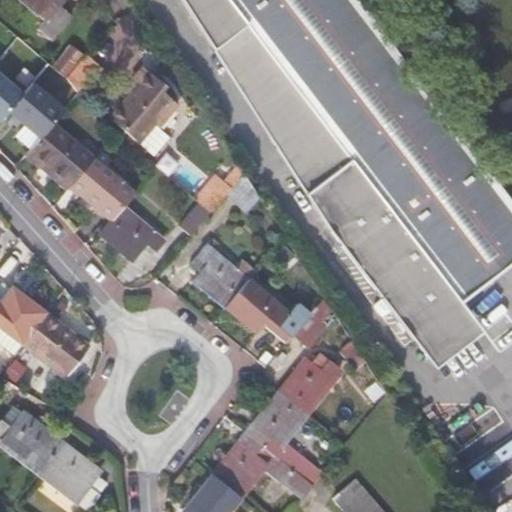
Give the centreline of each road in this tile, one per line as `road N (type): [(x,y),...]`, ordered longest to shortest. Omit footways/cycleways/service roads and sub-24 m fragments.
road 1 (unknown): [(163,0),(421,387),(449,396),(511,391)]
road 2 (residential): [(0,174),(136,338)]
road 3 (residential): [(160,452),(224,383),(218,363),(194,339),(174,332),(136,338)]
road 4 (residential): [(136,338),(107,371),(107,411),(118,430),(160,452)]
